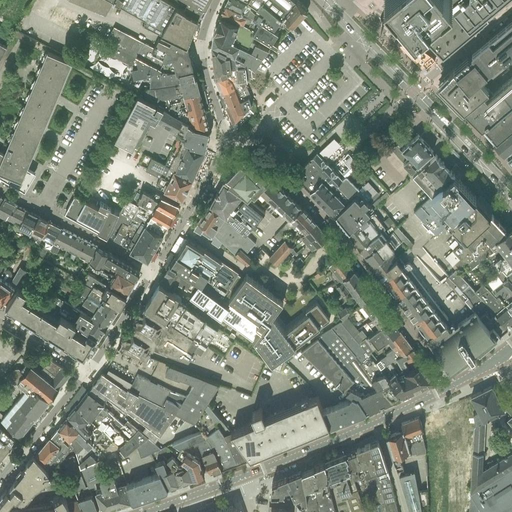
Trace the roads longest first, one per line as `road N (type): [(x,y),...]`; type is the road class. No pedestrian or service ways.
road 1 (residential): [(451,386),(320,212),(245,144),(228,140)]
road 2 (tertiary): [(320,0),(511,204)]
road 3 (tertiary): [(239,478),(451,386)]
road 4 (residential): [(228,140),(153,271)]
road 5 (residential): [(216,0),(201,45),(228,140)]
road 6 (residential): [(87,372),(0,481)]
road 7 (residential): [(38,208),(153,271)]
road 8 (residential): [(153,271),(87,372)]
